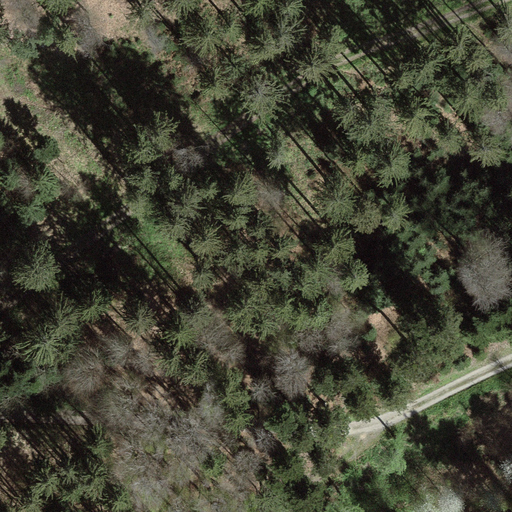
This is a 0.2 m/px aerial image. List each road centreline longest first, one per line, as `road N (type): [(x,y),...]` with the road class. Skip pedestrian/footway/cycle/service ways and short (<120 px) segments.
road 1 (track): [(0,292),(353,62),(503,0)]
road 2 (track): [(0,418),(342,436),(393,426),(511,364)]
road 3 (track): [(253,511),(393,426)]
